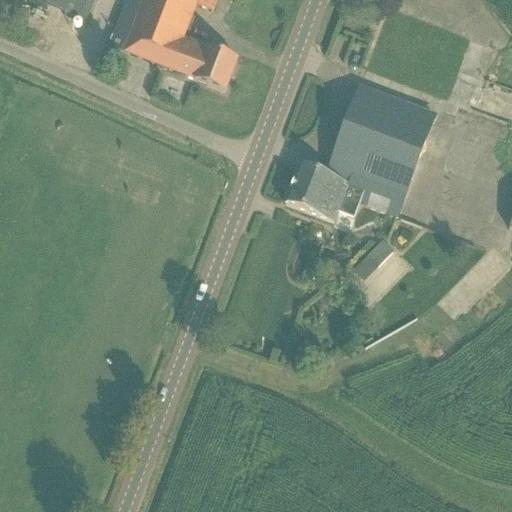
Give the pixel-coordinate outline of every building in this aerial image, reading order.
[(17,0),(83,25),(93,0),(17,0)] [(225,95),(237,64),(205,52),(206,49),(182,40),(195,8),(212,14),(217,0),(144,0),(141,8),(126,3),(108,50),(193,82),(193,83),(225,95)] [(359,91),(325,180),(364,195),(358,208),(396,222),(436,119),(359,91)] [(284,208),(303,215),(334,227),(338,216),(353,222),(358,208),(364,195),(325,180),(298,170),(284,208)] [(369,242),(342,271),(371,297),(397,269),(369,242)]
